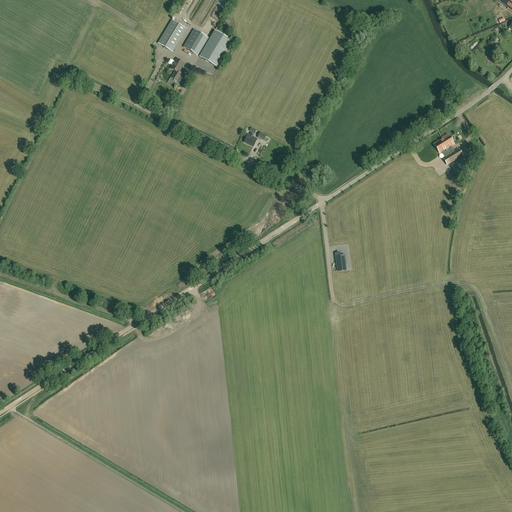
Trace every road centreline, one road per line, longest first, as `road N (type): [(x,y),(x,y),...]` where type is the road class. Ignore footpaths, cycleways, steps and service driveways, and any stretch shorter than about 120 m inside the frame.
road 1 (track): [(323,200),(0,414)]
road 2 (unclassified): [(323,200),(94,86)]
road 3 (unclassified): [(323,200),(511,70)]
road 4 (unknown): [(0,274),(134,324)]
